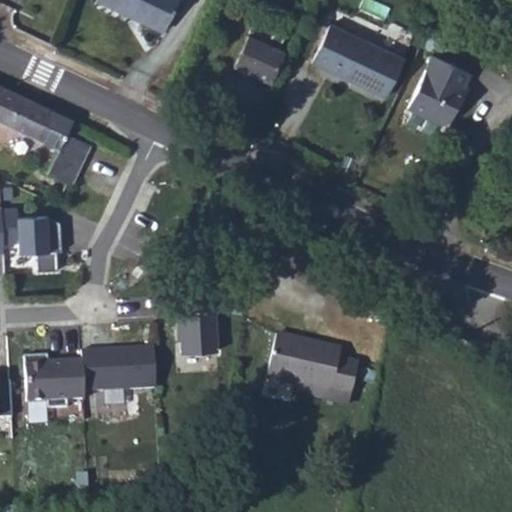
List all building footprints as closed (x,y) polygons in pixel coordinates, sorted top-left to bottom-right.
[(103,0),(100,6),(170,37),(186,0),(103,0)] [(319,71),(392,102),(411,58),(338,27),(319,71)] [(261,44),(247,74),(285,91),(293,73),(297,62),(298,61),(261,44)] [(468,92),(466,92),(473,78),(436,60),(410,113),(448,131),(451,127),(468,92)] [(32,158),(60,171),(76,136),(52,125),(60,110),(1,82),(0,84),(0,116),(43,137),(32,158)] [(14,204),(0,204),(3,251),(21,250),(23,269),(53,266),(52,251),(64,249),(61,212),(16,216),(14,204)] [(175,282),(181,354),(222,350),(217,279),(175,282)] [(334,364),(337,352),(274,337),(261,389),(321,404),(325,405),(345,409),(354,369),(334,364)] [(77,358),(80,393),(155,388),(152,343),(77,348),(77,358)] [(47,353),(19,354),(23,423),(43,422),(42,396),(80,393),(77,358),(47,359),(47,353)]
